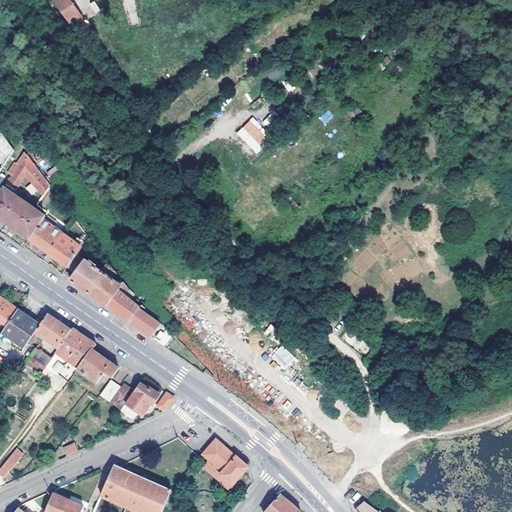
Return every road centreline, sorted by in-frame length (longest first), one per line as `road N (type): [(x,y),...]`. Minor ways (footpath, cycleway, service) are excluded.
road 1 (track): [(366,451),(375,426),(363,369),(187,194),(46,0)]
road 2 (track): [(0,43),(109,206),(176,281)]
road 3 (secondary): [(207,397),(0,257)]
road 4 (residential): [(0,501),(193,411),(207,397)]
